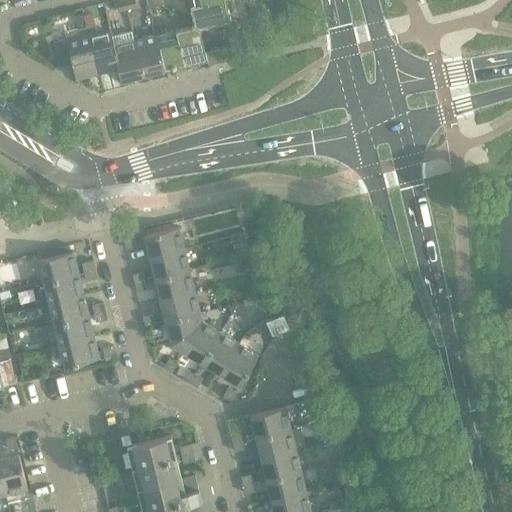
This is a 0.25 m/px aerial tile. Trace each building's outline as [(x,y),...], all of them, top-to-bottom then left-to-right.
[(127,9),(124,0),(114,2),(117,12),(127,9)] [(135,0),(124,0),(127,9),(137,7),(135,0)] [(225,0),(194,0),(196,5),(190,6),(194,22),(193,24),(202,30),(203,27),(223,22),(231,21),(225,0)] [(235,20),(231,21),(223,22),(227,38),(235,42),(239,35),(235,20)] [(95,24),(87,26),(98,72),(118,67),(119,67),(114,46),(115,46),(112,36),(111,32),(98,35),(95,24)] [(157,35),(156,36),(164,70),(207,60),(205,52),(200,32),(202,30),(193,24),(192,27),(176,31),(177,36),(158,41),(157,35)] [(98,72),(87,26),(78,29),(81,39),(67,43),(76,77),(98,72)] [(132,31),(112,36),(115,46),(114,46),(119,67),(118,67),(121,81),(143,76),(135,41),(134,41),(132,31)] [(156,36),(135,41),(143,76),(164,70),(156,36)] [(221,49),(205,52),(207,60),(208,64),(224,61),(228,53),(221,49)] [(144,235),(150,258),(184,249),(179,227),(144,235)] [(134,238),(124,240),(126,249),(136,246),(134,238)] [(184,249),(150,258),(155,278),(190,270),(184,249)] [(38,259),(44,282),(79,273),(73,251),(38,259)] [(94,260),(82,263),(84,272),(96,269),(94,260)] [(96,269),(84,272),(86,280),(98,277),(96,269)] [(190,270),(155,278),(160,299),(195,291),(190,270)] [(79,273),(44,282),(49,302),(84,294),(79,273)] [(143,273),(133,275),(135,283),(145,281),(143,273)] [(145,281),(135,283),(137,292),(147,289),(145,281)] [(195,291),(160,299),(165,321),(200,312),(195,291)] [(84,294),(49,302),(54,323),(89,315),(84,294)] [(104,303),(93,305),(95,314),(106,311),(104,303)] [(106,311),(95,314),(97,322),(108,319),(106,311)] [(200,312),(165,321),(171,344),(184,352),(202,321),(200,312)] [(153,314),(143,317),(145,326),(156,323),(153,314)] [(89,315),(54,323),(59,344),(94,336),(89,315)] [(284,317),(267,323),(273,337),(289,330),(284,317)] [(202,321),(184,352),(202,363),(221,332),(202,321)] [(221,332),(202,363),(221,374),(239,343),(221,332)] [(94,336),(59,344),(65,367),(99,358),(94,336)] [(239,343),(221,374),(240,386),(259,355),(239,343)] [(114,345),(103,348),(105,357),(117,354),(114,345)] [(169,358),(164,367),(172,372),(177,363),(169,358)] [(0,386),(16,383),(10,359),(0,361),(0,386)] [(188,369),(182,378),(190,383),(195,374),(188,369)] [(195,374),(190,383),(197,387),(203,378),(195,374)] [(229,387),(223,396),(231,401),(236,392),(229,387)] [(251,415),(256,437),(291,429),(285,407),(251,415)] [(291,429),(256,437),(261,458),(296,450),(291,429)] [(241,432),(231,435),(233,443),(243,441),(241,432)] [(171,435),(132,444),(149,511),(197,511),(196,503),(202,501),(199,489),(193,491),(189,475),(176,479),(172,459),(177,458),(171,435)] [(15,437),(6,439),(9,449),(18,447),(15,437)] [(243,441),(233,443),(235,451),(245,449),(243,441)] [(199,451),(197,442),(180,446),(182,455),(199,451)] [(296,450),(261,458),(267,480),(301,471),(296,450)] [(201,459),(199,451),(182,455),(184,463),(201,459)] [(19,454),(0,458),(0,472),(5,494),(28,489),(19,454)] [(301,471),(267,480),(272,500),(306,492),(301,471)] [(251,474),(241,477),(244,485),(254,483),(251,474)] [(254,483),(244,485),(246,493),(256,491),(254,483)] [(311,511),(306,492),(272,500),(274,511),(311,511)]
